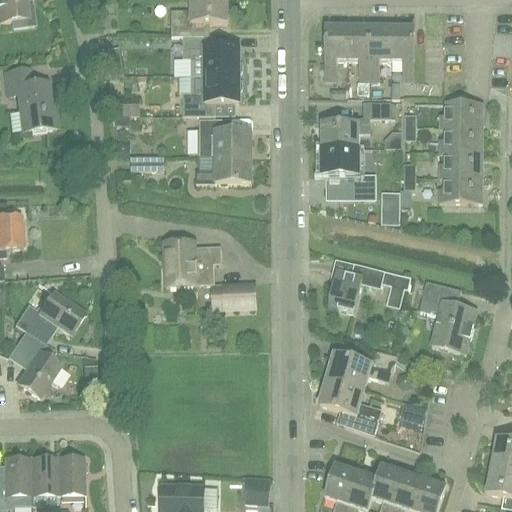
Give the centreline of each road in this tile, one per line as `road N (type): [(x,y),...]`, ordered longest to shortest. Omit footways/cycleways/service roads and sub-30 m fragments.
road 1 (residential): [(114,424),(92,112),(73,0)]
road 2 (residential): [(291,423),(292,0)]
road 3 (residential): [(464,481),(505,302)]
road 4 (residential): [(464,481),(291,423)]
road 5 (residential): [(481,4),(357,0)]
